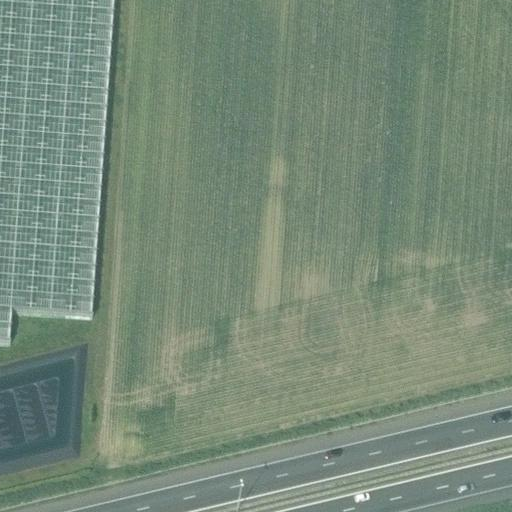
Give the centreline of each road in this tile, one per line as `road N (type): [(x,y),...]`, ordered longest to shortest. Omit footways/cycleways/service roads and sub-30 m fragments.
road 1 (motorway): [(511,420),(124,511)]
road 2 (motorway): [(344,511),(511,472)]
